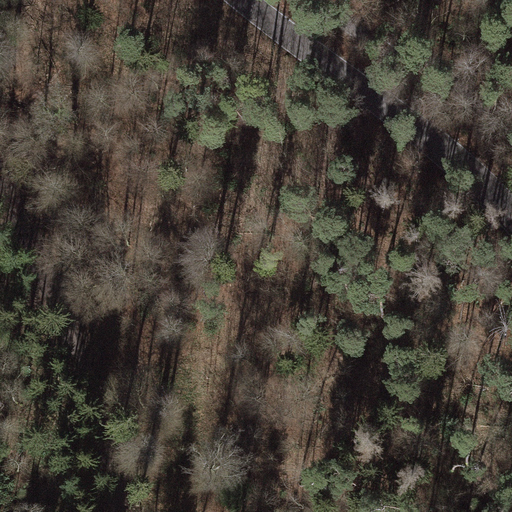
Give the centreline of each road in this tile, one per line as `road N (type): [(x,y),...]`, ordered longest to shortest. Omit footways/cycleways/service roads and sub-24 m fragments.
road 1 (track): [(0,177),(72,362),(111,511)]
road 2 (residential): [(511,219),(416,127),(244,0)]
road 3 (track): [(511,141),(456,87),(323,0)]
